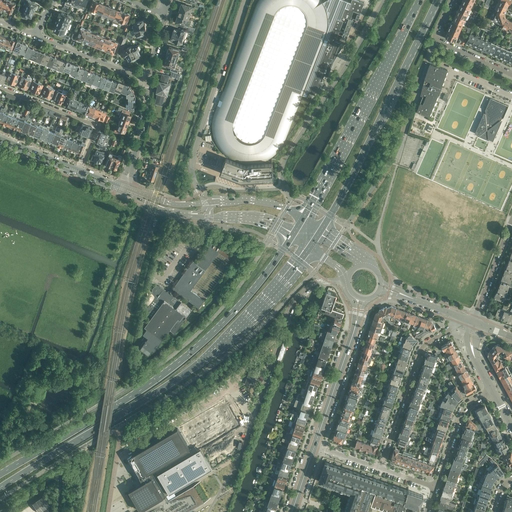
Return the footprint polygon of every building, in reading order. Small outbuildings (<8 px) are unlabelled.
[(9,1),(7,0),(2,0),(0,7),(0,8),(5,11),(9,1)] [(27,2),(25,8),(34,11),(35,7),(36,5),(32,3),(33,1),(31,0),(26,0),(26,1),(27,2)] [(80,0),(77,8),(83,10),(86,0),(80,0)] [(285,141),(303,94),(306,96),(308,91),(308,90),(336,17),(338,18),(339,15),(343,6),(348,8),(351,1),(347,0),(324,0),(323,1),(321,0),(258,0),(257,3),(255,7),(214,113),(213,118),(212,123),(212,128),(213,134),(214,139),(216,144),(219,148),(222,152),(226,156),(231,159),(235,161),(242,163),(247,164),(252,164),(258,163),(263,162),(267,160),(272,157),(276,154),(280,150),(282,145),(285,141)] [(343,6),(339,15),(345,17),(338,36),(346,39),(353,20),(350,18),(353,10),(360,13),(364,2),(357,0),(351,0),(351,1),(348,8),(343,6)] [(462,3),(461,5),(470,9),(473,4),(465,0),(462,0),(462,2),(462,3)] [(9,1),(5,11),(11,13),(15,3),(9,1)] [(89,11),(95,14),(99,3),(93,1),(89,11)] [(99,3),(95,14),(101,16),(105,6),(99,3)] [(496,9),(498,10),(504,13),(506,7),(498,3),(495,9),(496,9)] [(179,10),(190,13),(191,10),(192,10),(193,8),(181,4),(180,10),(179,10)] [(460,8),(459,10),(468,14),(470,9),(461,5),(460,5),(459,7),(460,8)] [(101,16),(107,18),(111,8),(105,6),(101,16)] [(34,11),(25,8),(22,16),(26,18),(26,16),(30,18),(33,11),(34,12),(34,11)] [(107,18),(113,21),(117,10),(111,8),(107,18)] [(113,21),(112,23),(118,25),(119,23),(123,13),(117,10),(113,21)] [(177,16),(188,19),(190,13),(179,10),(177,16)] [(457,13),(456,15),(465,20),(468,14),(459,10),(458,11),(457,11),(457,13)] [(504,13),(498,10),(493,20),(503,25),(502,27),(503,25),(506,19),(503,13),(504,13)] [(58,19),(68,23),(69,19),(72,20),(73,16),(69,14),(68,17),(59,13),(58,16),(60,17),(58,19)] [(123,13),(119,23),(125,25),(123,30),(126,31),(128,25),(125,23),(129,15),(123,13)] [(454,19),(453,20),(462,25),(465,20),(456,15),(456,16),(455,16),(454,18),(454,19)] [(188,19),(177,16),(178,16),(176,23),(187,26),(188,23),(187,23),(188,19)] [(308,90),(308,91),(314,93),(317,85),(320,86),(324,74),(327,76),(336,51),(338,52),(339,50),(340,48),(338,47),(340,42),(334,40),(342,20),(338,18),(336,17),(308,90)] [(58,19),(56,25),(66,29),(68,30),(70,24),(68,23),(58,19)] [(503,25),(502,27),(507,30),(511,21),(506,19),(503,25)] [(450,26),(460,30),(462,25),(453,20),(453,21),(452,21),(451,23),(450,25),(450,26)] [(132,23),(134,30),(145,27),(144,22),(143,21),(132,23)] [(66,29),(56,25),(54,31),(59,33),(58,35),(64,38),(66,36),(63,35),(66,29)] [(448,32),(458,36),(460,30),(450,26),(450,27),(449,27),(448,29),(449,29),(448,32)] [(145,27),(134,30),(135,36),(140,35),(140,37),(141,37),(142,36),(143,36),(144,36),(144,35),(146,34),(146,32),(145,27)] [(83,41),(87,31),(83,30),(84,29),(81,28),(77,38),(79,39),(78,40),(79,40),(80,42),(82,41),(83,41)] [(172,35),(182,38),(183,34),(184,35),(185,32),(174,28),(172,35)] [(467,41),(466,42),(469,43),(469,44),(470,45),(471,44),(471,45),(475,36),(472,35),(474,30),(472,29),(470,34),(466,41),(467,41)] [(87,31),(83,41),(85,42),(86,44),(87,44),(88,45),(93,33),(90,32),(90,31),(87,30),(87,31)] [(446,37),(455,42),(455,41),(456,41),(458,36),(448,32),(447,34),(446,35),(446,36),(446,37)] [(93,33),(88,45),(90,45),(90,46),(93,45),(95,46),(99,35),(96,34),(96,35),(93,33)] [(475,36),(471,45),(474,46),(474,47),(476,47),(480,38),(481,37),(476,34),(475,36)] [(99,49),(100,49),(105,38),(101,37),(102,36),(99,35),(95,46),(97,47),(98,49),(99,49)] [(182,38),(172,35),(170,41),(181,44),(182,41),(181,41),(182,38)] [(3,37),(0,46),(0,47),(3,49),(3,48),(5,49),(9,39),(7,39),(6,37),(5,37),(4,38),(3,37)] [(480,38),(476,47),(479,48),(479,49),(481,50),(481,49),(482,49),(486,41),(483,40),(484,38),(481,37),(480,38)] [(104,50),(107,51),(111,39),(109,38),(108,40),(105,38),(100,49),(102,50),(102,51),(104,50)] [(9,39),(5,49),(9,50),(10,48),(12,49),(15,41),(12,40),(12,39),(11,39),(10,39),(9,39),(9,40),(9,39)] [(111,39),(107,51),(108,53),(110,52),(111,53),(111,52),(113,53),(117,42),(114,41),(114,40),(111,39)] [(12,50),(18,52),(22,43),(16,41),(12,50)] [(486,41),(482,49),(484,50),(484,51),(486,52),(487,51),(487,52),(491,43),(486,41)] [(491,43),(487,52),(489,53),(489,54),(491,54),(492,54),(496,45),(493,44),(494,42),(492,41),(491,43)] [(22,43),(18,52),(23,54),(27,46),(26,45),(22,43)] [(129,47),(135,60),(138,58),(138,57),(140,56),(140,55),(138,51),(139,50),(137,45),(134,47),(134,46),(133,47),(132,46),(129,47)] [(496,45),(492,54),(494,55),(495,56),(496,57),(497,56),(501,48),(496,45)] [(23,56),(28,58),(32,49),(27,47),(27,46),(23,54),(23,55),(23,56)] [(123,52),(122,53),(124,57),(125,56),(125,57),(126,56),(128,61),(129,61),(132,60),(133,61),(135,60),(129,47),(126,48),(127,50),(126,50),(126,51),(123,52)] [(167,53),(177,56),(178,53),(179,53),(180,50),(169,47),(167,53)] [(501,48),(497,56),(500,57),(500,58),(501,59),(502,58),(502,59),(506,50),(501,48)] [(28,58),(34,60),(37,51),(32,49),(28,58)] [(506,50),(502,59),(503,59),(503,60),(504,60),(505,60),(507,61),(511,52),(506,50)] [(34,60),(33,62),(39,64),(39,63),(43,53),(37,51),(34,60)] [(43,53),(39,63),(45,65),(49,56),(43,53)] [(165,59),(175,62),(176,63),(177,60),(176,59),(177,56),(167,53),(165,59)] [(45,65),(50,67),(54,58),(49,56),(45,65)] [(54,58),(50,67),(56,69),(60,60),(54,58)] [(175,62),(165,59),(163,65),(174,69),(177,70),(176,72),(180,74),(181,71),(179,70),(179,69),(178,67),(175,66),(174,65),(175,62)] [(56,69),(61,72),(62,70),(65,62),(60,60),(56,69)] [(65,61),(62,70),(67,72),(69,73),(73,64),(70,63),(69,63),(69,62),(66,61),(65,61)] [(423,96),(416,111),(429,117),(435,101),(438,95),(439,95),(447,70),(430,63),(424,80),(420,95),(423,96)] [(73,64),(69,73),(75,75),(78,67),(78,66),(75,65),(73,64)] [(74,77),(80,79),(84,70),(78,67),(75,75),(74,77)] [(80,79),(85,81),(89,72),(84,70),(80,79)] [(85,81),(84,84),(90,86),(91,83),(95,74),(89,72),(88,75),(85,81)] [(168,95),(171,83),(169,82),(170,80),(168,80),(170,75),(162,73),(160,80),(159,80),(156,92),(158,93),(156,103),(162,105),(165,94),(168,95)] [(14,74),(10,83),(14,84),(14,83),(16,83),(17,79),(18,79),(19,76),(14,74)] [(95,74),(91,83),(96,85),(100,76),(95,74)] [(96,85),(96,88),(98,89),(99,86),(102,88),(105,78),(100,76),(96,85)] [(26,78),(22,88),(26,89),(26,88),(27,88),(29,83),(30,83),(31,80),(32,78),(27,77),(26,79),(26,78)] [(102,88),(107,90),(111,81),(105,78),(102,88)] [(113,92),(113,91),(117,83),(111,81),(107,90),(113,92)] [(117,83),(113,91),(119,93),(120,90),(123,84),(118,82),(117,82),(117,83)] [(37,83),(34,92),(38,94),(38,92),(39,93),(41,88),(43,85),(37,83)] [(125,94),(133,89),(132,89),(132,88),(131,87),(130,87),(127,86),(123,84),(120,90),(119,93),(122,94),(122,93),(125,94)] [(42,96),(45,97),(50,86),(47,85),(46,87),(44,86),(43,89),(44,89),(42,94),(43,94),(42,96)] [(50,86),(45,97),(49,99),(50,97),(51,97),(53,93),(54,90),(53,89),(54,87),(51,85),(50,86)] [(55,94),(53,99),(55,99),(54,101),(57,102),(62,91),(58,89),(57,91),(56,91),(55,94)] [(127,98),(127,101),(134,101),(134,96),(134,95),(134,94),(134,92),(133,91),(133,89),(125,94),(125,97),(127,98)] [(62,90),(57,102),(61,103),(62,102),(63,102),(64,98),(66,98),(67,95),(66,95),(67,92),(62,90)] [(68,97),(64,105),(69,107),(73,99),(74,96),(69,94),(68,97)] [(484,113),(475,133),(480,135),(479,136),(478,136),(483,138),(499,102),(490,98),(485,110),(485,113),(484,113)] [(73,99),(69,107),(75,109),(78,101),(73,99)] [(75,109),(80,111),(83,103),(78,101),(75,109)] [(134,101),(127,101),(128,101),(127,105),(125,105),(125,108),(132,111),(133,110),(134,101)] [(499,102),(483,138),(489,140),(488,140),(488,139),(493,141),(502,121),(500,120),(503,118),(509,106),(499,102)] [(88,105),(83,103),(80,111),(85,113),(88,105)] [(88,105),(85,113),(85,114),(88,115),(89,116),(90,116),(91,116),(95,108),(88,105)] [(119,107),(118,111),(121,112),(119,118),(120,118),(128,121),(129,118),(130,118),(131,116),(130,116),(130,115),(129,115),(130,112),(119,107)] [(3,109),(0,117),(0,121),(0,122),(1,123),(3,124),(8,112),(6,111),(7,109),(4,108),(3,109)] [(95,108),(91,116),(92,117),(93,117),(94,118),(94,117),(95,118),(97,119),(100,110),(96,108),(95,108)] [(100,110),(97,119),(99,120),(101,121),(102,120),(103,121),(106,112),(100,110)] [(8,112),(3,124),(7,126),(8,125),(9,126),(14,113),(12,112),(9,111),(9,112),(8,112)] [(11,127),(14,129),(20,114),(15,112),(14,114),(14,113),(9,126),(11,126),(11,127)] [(19,129),(20,130),(25,118),(23,117),(22,118),(19,117),(20,114),(14,129),(17,130),(19,129)] [(25,118),(20,130),(22,131),(22,132),(26,133),(31,121),(27,119),(29,115),(27,114),(26,116),(25,116),(25,118)] [(120,118),(118,124),(126,127),(126,126),(127,127),(128,124),(127,124),(128,121),(120,118)] [(34,122),(31,121),(26,133),(29,135),(30,134),(32,135),(37,122),(35,121),(34,122)] [(34,137),(38,138),(43,126),(39,124),(40,123),(37,122),(32,135),(34,136),(34,137)] [(80,127),(90,131),(92,127),(82,123),(81,126),(80,126),(80,127)] [(114,129),(113,132),(121,135),(122,132),(123,133),(124,132),(125,132),(126,130),(125,129),(126,127),(118,124),(116,130),(114,129)] [(49,127),(44,140),(46,141),(47,142),(50,143),(55,131),(51,129),(53,126),(50,125),(49,127)] [(76,128),(75,131),(79,132),(88,136),(90,131),(80,127),(80,126),(78,125),(77,129),(76,128)] [(43,139),(44,140),(49,127),(47,126),(46,127),(43,126),(38,138),(41,140),(43,139)] [(55,130),(50,143),(53,145),(55,144),(56,145),(60,134),(63,128),(60,127),(58,131),(55,130)] [(97,136),(107,140),(108,138),(107,137),(108,135),(99,131),(99,132),(98,132),(98,133),(98,134),(97,136)] [(60,147),(62,147),(67,135),(64,133),(64,135),(60,134),(56,145),(56,146),(59,147),(60,147)] [(67,135),(62,147),(64,148),(64,149),(67,151),(72,139),(69,137),(69,136),(67,135)] [(95,141),(100,143),(100,144),(105,147),(106,145),(104,144),(105,142),(106,142),(107,140),(97,136),(96,138),(95,138),(95,140),(95,141)] [(72,151),(74,152),(79,139),(77,138),(76,140),(72,139),(67,151),(71,152),(72,151)] [(79,139),(74,152),(76,153),(76,154),(79,155),(80,154),(85,143),(81,142),(82,141),(79,139)] [(94,155),(93,155),(92,155),(91,158),(92,160),(93,160),(97,162),(98,162),(101,163),(104,155),(105,153),(101,152),(100,153),(96,152),(94,155)] [(107,166),(110,167),(114,155),(109,153),(104,165),(106,166),(107,165),(108,165),(107,166)] [(114,155),(110,167),(110,166),(111,168),(112,168),(113,168),(116,169),(119,161),(120,162),(122,157),(118,155),(118,156),(114,155)] [(249,178),(251,178),(251,179),(273,178),(272,166),(272,163),(271,163),(259,164),(250,164),(249,165),(247,166),(242,164),(229,159),(226,158),(225,161),(220,172),(241,180),(242,180),(249,179),(249,178)] [(148,179),(154,181),(158,167),(153,165),(151,164),(149,170),(151,170),(150,174),(148,173),(146,178),(148,179)] [(193,261),(173,289),(199,308),(235,258),(213,242),(197,264),(193,261)] [(511,270),(506,268),(503,274),(511,277),(511,270)] [(511,277),(503,274),(501,280),(510,283),(511,284),(511,281),(511,277)] [(501,280),(499,286),(507,289),(510,283),(501,280)] [(142,346),(140,348),(149,355),(153,349),(154,351),(166,335),(168,332),(170,329),(175,333),(185,319),(192,309),(191,308),(174,296),(170,293),(170,291),(171,291),(171,290),(167,291),(161,286),(159,285),(157,285),(155,286),(154,287),(153,288),(152,290),(152,292),(153,294),(154,295),(156,296),(149,305),(149,306),(148,307),(147,307),(145,309),(146,310),(145,311),(147,313),(152,317),(144,327),(147,329),(143,334),(145,336),(142,340),(144,341),(141,345),(142,346)] [(499,286),(497,290),(497,292),(505,295),(506,294),(506,293),(507,289),(499,286)] [(323,301),(322,306),(323,306),(326,308),(332,310),(332,309),(332,308),(333,303),(335,304),(335,301),(334,301),(336,294),(331,292),(328,291),(327,291),(325,296),(323,301)] [(509,296),(505,295),(497,292),(495,297),(503,301),(504,297),(508,298),(509,296)] [(391,306),(387,308),(389,313),(394,315),(396,308),(391,306)] [(382,309),(379,310),(380,312),(382,317),(383,317),(386,321),(387,321),(388,322),(389,322),(390,320),(390,319),(389,314),(389,313),(387,308),(386,307),(384,308),(382,308),(382,309)] [(495,316),(501,318),(504,309),(502,308),(502,309),(498,307),(495,316)] [(326,308),(325,312),(333,315),(332,317),(334,317),(342,316),(344,312),(339,311),(332,309),(332,310),(326,308)] [(394,315),(393,316),(396,317),(396,319),(397,320),(398,319),(398,318),(400,313),(401,310),(400,309),(399,309),(398,308),(398,309),(396,308),(394,315)] [(504,309),(501,318),(507,320),(510,311),(505,309),(504,309)] [(398,318),(398,319),(399,320),(401,321),(403,322),(404,320),(404,319),(405,316),(406,314),(407,312),(406,312),(406,311),(405,311),(404,311),(403,310),(401,310),(400,313),(398,318)] [(376,313),(374,318),(381,321),(382,317),(380,312),(376,313)] [(404,320),(403,322),(406,323),(408,323),(408,322),(409,322),(410,317),(412,314),(410,313),(409,312),(408,312),(407,312),(406,314),(405,316),(404,319),(404,320)] [(408,322),(408,323),(409,324),(412,325),(413,326),(414,324),(415,321),(415,320),(416,318),(417,317),(417,316),(416,315),(415,315),(415,314),(414,314),(414,315),(413,314),(412,314),(410,317),(409,322),(408,322)] [(335,318),(333,323),(340,326),(343,319),(342,319),(342,316),(334,317),(335,318)] [(414,324),(413,326),(418,328),(419,326),(422,318),(420,317),(420,316),(419,316),(418,316),(417,316),(417,317),(416,318),(415,320),(415,321),(414,324)] [(373,322),(372,324),(382,328),(384,322),(382,321),(381,321),(374,318),(374,320),(373,320),(373,321),(373,322)] [(419,326),(418,328),(421,329),(423,329),(424,329),(424,328),(425,327),(427,320),(426,319),(425,318),(422,318),(419,326)] [(415,336),(418,338),(429,331),(436,328),(434,324),(433,325),(432,321),(427,320),(425,327),(424,328),(424,329),(423,329),(423,330),(420,331),(417,331),(416,333),(415,336)] [(327,330),(328,331),(328,330),(336,333),(338,334),(340,326),(333,323),(331,329),(331,330),(328,329),(327,330)] [(371,328),(370,329),(378,332),(380,333),(382,328),(372,324),(371,326),(371,327),(371,328)] [(320,332),(319,335),(325,337),(334,340),(335,338),(335,337),(335,336),(336,333),(328,330),(328,331),(327,330),(324,329),(323,333),(320,332)] [(369,333),(368,335),(378,338),(379,336),(377,335),(378,332),(370,329),(370,330),(369,333)] [(406,338),(407,339),(409,340),(411,342),(413,344),(413,343),(414,343),(415,342),(415,341),(417,339),(415,338),(412,335),(410,333),(406,338)] [(367,340),(366,340),(375,343),(376,340),(378,341),(378,338),(368,335),(367,340)] [(400,338),(400,339),(401,339),(402,340),(401,342),(401,345),(400,346),(402,346),(407,348),(411,349),(412,348),(413,347),(413,346),(412,346),(413,345),(413,344),(411,342),(409,340),(407,339),(406,338),(405,338),(404,337),(403,337),(402,337),(401,336),(401,337),(400,338)] [(325,337),(323,344),(331,346),(331,347),(332,346),(332,345),(332,344),(334,340),(325,337)] [(366,343),(365,346),(373,348),(375,349),(376,344),(375,343),(366,340),(366,341),(366,343)] [(442,348),(436,351),(436,352),(438,354),(445,350),(453,346),(453,345),(453,344),(452,341),(451,342),(451,340),(441,346),(442,348)] [(323,344),(320,350),(329,353),(330,351),(331,351),(331,350),(331,349),(331,347),(331,346),(323,344)] [(396,344),(395,347),(402,349),(401,352),(409,355),(409,354),(410,353),(411,352),(411,351),(411,349),(407,348),(402,346),(400,346),(396,344)] [(496,345),(491,349),(497,354),(499,351),(502,353),(503,351),(504,348),(500,346),(500,345),(499,344),(497,344),(497,345),(496,345)] [(278,358),(278,359),(282,360),(286,347),(282,345),(278,358)] [(445,354),(443,355),(444,356),(448,354),(455,350),(454,349),(455,348),(454,347),(453,346),(445,350),(447,352),(445,353),(445,354)] [(504,348),(503,351),(502,353),(504,354),(504,356),(506,357),(506,358),(510,359),(511,354),(511,350),(511,349),(509,349),(508,349),(504,348)] [(497,354),(491,349),(488,353),(488,354),(488,355),(487,355),(488,357),(489,358),(490,358),(492,362),(497,359),(495,356),(497,354)] [(320,350),(318,357),(327,360),(328,359),(328,358),(329,353),(320,350)] [(396,350),(395,352),(400,354),(399,357),(408,360),(407,360),(408,359),(409,358),(408,357),(409,355),(401,352),(396,350)] [(444,356),(441,358),(442,360),(449,356),(450,359),(451,359),(458,355),(458,354),(457,352),(456,352),(455,350),(448,354),(444,356)] [(362,354),(361,356),(369,359),(371,359),(372,357),(370,356),(371,354),(363,351),(363,352),(362,354)] [(426,358),(434,361),(435,361),(436,358),(438,358),(438,356),(439,355),(438,354),(436,352),(433,354),(429,353),(428,355),(427,355),(427,357),(427,358),(426,358)] [(452,362),(445,366),(446,368),(453,364),(461,360),(460,358),(459,357),(459,356),(458,355),(451,359),(452,362)] [(360,360),(359,362),(367,364),(369,365),(371,359),(369,359),(361,356),(361,358),(360,360)] [(316,363),(316,364),(325,367),(325,364),(326,364),(326,362),(327,360),(318,357),(316,363)] [(399,357),(397,362),(406,365),(406,363),(407,362),(408,361),(408,360),(399,357)] [(425,361),(424,363),(433,366),(434,361),(426,358),(425,358),(425,360),(425,361)] [(497,359),(492,362),(494,366),(494,367),(494,368),(495,369),(496,369),(496,370),(504,366),(501,360),(499,361),(498,359),(497,360),(497,359)] [(453,364),(446,368),(447,370),(454,366),(456,369),(463,365),(463,364),(463,363),(462,362),(461,360),(453,364)] [(311,362),(310,365),(313,366),(312,369),(323,373),(323,371),(324,370),(324,369),(325,367),(316,364),(311,362)] [(358,365),(357,367),(366,370),(367,370),(368,368),(366,367),(367,364),(359,362),(359,363),(358,365)] [(397,362),(395,367),(404,370),(405,368),(406,368),(406,366),(406,365),(397,362)] [(423,366),(422,368),(423,368),(422,369),(431,372),(433,373),(434,373),(436,368),(435,367),(433,366),(424,363),(424,366),(423,366)] [(457,372),(456,373),(457,375),(458,374),(466,370),(465,368),(465,367),(464,366),(463,365),(456,369),(457,372)] [(250,368),(245,384),(253,387),(259,370),(251,367),(250,367),(250,368)] [(356,371),(356,372),(364,375),(367,376),(368,373),(367,372),(367,370),(366,370),(357,367),(357,369),(356,370),(356,371)] [(395,367),(394,373),(402,376),(402,375),(403,373),(404,373),(404,371),(404,370),(395,367)] [(497,372),(497,373),(500,377),(501,378),(511,373),(508,368),(507,369),(505,367),(499,371),(500,371),(497,372)] [(312,369),(310,375),(312,376),(321,379),(323,373),(312,369)] [(421,372),(421,374),(429,377),(431,372),(422,369),(421,371),(421,372)] [(458,374),(457,375),(458,377),(460,376),(461,378),(461,379),(468,375),(468,374),(468,372),(467,372),(466,370),(458,374)] [(355,375),(354,378),(362,381),(364,381),(365,381),(367,376),(364,375),(356,372),(356,373),(355,374),(355,375)] [(511,375),(511,373),(501,378),(504,383),(511,379),(511,375)] [(420,377),(419,379),(427,382),(429,383),(430,383),(432,378),(431,378),(429,377),(421,374),(420,374),(419,376),(420,377)] [(307,375),(306,376),(309,377),(308,381),(310,382),(319,385),(321,379),(312,376),(310,375),(307,375)] [(462,382),(461,382),(462,384),(463,383),(471,379),(470,378),(471,378),(470,376),(469,376),(468,375),(461,379),(462,382)] [(353,382),(352,383),(363,387),(364,383),(363,383),(364,381),(362,381),(354,378),(354,380),(353,380),(353,381),(353,382)] [(417,382),(417,384),(417,385),(426,388),(426,387),(425,387),(426,384),(427,382),(419,379),(418,382),(417,382)] [(463,383),(462,384),(463,386),(464,385),(466,388),(474,384),(473,383),(473,382),(472,381),(471,379),(463,383)] [(308,381),(305,388),(307,388),(307,389),(316,392),(317,390),(318,389),(317,388),(318,386),(319,386),(319,385),(310,382),(308,381)] [(450,381),(448,382),(451,386),(451,387),(452,389),(451,389),(452,390),(450,391),(449,391),(459,400),(459,399),(460,399),(461,398),(463,396),(460,392),(458,388),(457,387),(456,385),(454,387),(450,381)] [(351,387),(350,389),(359,392),(360,393),(363,394),(365,387),(363,387),(352,383),(352,384),(351,384),(350,386),(351,387)] [(384,384),(383,386),(386,387),(388,388),(397,391),(397,389),(398,388),(399,387),(398,386),(390,383),(389,386),(384,384)] [(466,388),(464,389),(467,394),(473,390),(473,391),(477,389),(474,384),(466,388)] [(416,388),(415,390),(424,393),(426,394),(428,388),(426,388),(417,385),(416,385),(415,387),(416,388)] [(386,387),(384,393),(387,393),(395,396),(396,394),(397,393),(397,392),(397,391),(388,388),(386,387)] [(305,388),(303,395),(305,395),(306,396),(314,398),(315,398),(314,396),(316,392),(307,389),(307,388),(305,388)] [(349,392),(348,394),(349,394),(348,395),(357,398),(358,398),(360,393),(359,392),(350,389),(350,392),(349,392)] [(414,392),(413,394),(413,395),(422,398),(424,393),(415,390),(414,392)] [(446,396),(445,398),(456,405),(456,404),(456,403),(459,400),(449,391),(447,394),(446,396)] [(298,398),(297,400),(303,402),(311,405),(312,403),(313,402),(313,401),(314,398),(306,396),(305,395),(303,395),(302,399),(298,398)] [(347,398),(346,401),(355,404),(356,404),(357,404),(358,398),(357,398),(348,395),(348,396),(347,397),(347,398)] [(412,398),(412,400),(420,403),(422,404),(422,403),(422,401),(421,401),(422,398),(413,395),(412,396),(412,397),(412,398)] [(380,397),(379,399),(384,400),(383,404),(391,406),(392,406),(393,405),(392,404),(393,403),(394,402),(393,401),(385,398),(380,397)] [(442,402),(440,406),(442,406),(444,407),(453,410),(454,408),(454,407),(455,406),(455,405),(456,405),(445,398),(444,400),(443,400),(442,402)] [(226,399),(182,425),(195,446),(196,448),(200,445),(202,447),(235,427),(234,424),(239,421),(226,399)] [(296,400),(293,406),(301,409),(309,412),(310,411),(310,410),(311,405),(303,402),(297,400),(296,400)] [(410,403),(409,405),(410,405),(418,409),(420,403),(412,400),(411,403),(410,403)] [(345,404),(345,406),(353,409),(355,409),(356,404),(355,404),(346,401),(345,403),(345,404)] [(380,406),(379,408),(381,409),(390,412),(390,409),(391,409),(392,408),(391,407),(391,406),(392,406),(391,406),(383,404),(382,406),(380,406)] [(409,409),(408,411),(416,414),(421,415),(422,413),(417,412),(418,409),(410,405),(410,406),(409,406),(408,408),(409,409)] [(477,410),(474,411),(477,416),(480,415),(488,410),(485,405),(484,405),(477,409),(477,410)] [(343,409),(342,410),(343,411),(342,412),(351,415),(353,415),(355,409),(353,409),(345,406),(344,406),(343,408),(343,409)] [(442,406),(440,411),(441,412),(442,412),(451,415),(452,413),(452,412),(453,411),(452,410),(453,410),(444,407),(442,406)] [(379,408),(377,413),(380,414),(388,417),(389,414),(390,413),(389,412),(390,412),(381,409),(379,408)] [(298,415),(299,416),(307,418),(308,416),(308,415),(309,412),(301,409),(298,415)] [(480,415),(477,416),(480,420),(480,422),(481,421),(483,420),(491,416),(488,410),(480,415)] [(406,413),(406,415),(406,416),(415,419),(416,414),(408,411),(407,413),(406,413)] [(439,411),(438,416),(440,417),(449,420),(450,418),(451,417),(451,416),(451,415),(442,412),(441,412),(440,411),(439,411)] [(341,415),(340,417),(341,417),(349,420),(351,421),(353,415),(351,415),(342,412),(341,413),(341,414),(341,415)] [(290,413),(290,414),(292,415),(291,416),(296,417),(294,421),(296,422),(305,425),(305,423),(306,423),(306,422),(306,421),(307,418),(299,416),(298,415),(292,413),(290,413)] [(377,413),(376,419),(386,422),(387,420),(388,419),(388,418),(388,417),(380,414),(377,413)] [(405,419),(404,421),(413,424),(415,419),(406,416),(405,416),(405,418),(405,419)] [(483,420),(481,421),(482,424),(484,423),(485,426),(486,426),(494,422),(494,421),(491,416),(483,420)] [(339,420),(339,422),(339,423),(347,425),(349,426),(351,421),(349,420),(341,417),(340,420),(339,420)] [(439,422),(439,423),(447,425),(448,423),(449,423),(449,421),(449,420),(440,417),(439,422)] [(468,418),(466,426),(475,429),(480,431),(479,429),(477,424),(476,424),(473,421),(471,419),(468,418)] [(375,422),(374,424),(376,425),(384,427),(385,425),(386,425),(386,423),(386,422),(376,419),(375,422)] [(293,421),(291,427),(294,428),(303,431),(305,425),(296,422),(294,421),(293,421)] [(403,423),(402,425),(403,426),(402,426),(411,429),(413,430),(414,431),(415,425),(413,424),(404,421),(404,423),(403,423)] [(486,426),(484,427),(485,429),(487,428),(489,432),(489,431),(497,427),(494,422),(486,426)] [(337,427),(336,428),(337,429),(345,431),(347,432),(349,426),(347,425),(339,423),(338,426),(337,427)] [(439,423),(437,428),(445,431),(446,428),(447,428),(447,427),(447,426),(447,425),(439,423)] [(376,425),(374,430),(382,433),(383,430),(384,430),(385,428),(384,428),(384,427),(376,425)] [(289,426),(289,428),(291,429),(290,433),(292,434),(297,436),(301,437),(303,431),(294,428),(291,427),(289,426)] [(401,429),(401,432),(409,435),(411,429),(402,426),(402,427),(401,429)] [(464,428),(464,430),(464,431),(464,432),(472,435),(473,435),(474,432),(473,432),(474,429),(472,428),(466,426),(465,428),(464,428)] [(434,427),(432,432),(433,432),(435,433),(444,436),(444,434),(445,433),(446,432),(445,431),(437,428),(434,427)] [(490,435),(488,437),(489,438),(492,437),(500,432),(499,431),(499,430),(498,429),(498,428),(497,427),(489,431),(490,432),(489,432),(490,435)] [(132,455),(129,457),(144,482),(142,483),(135,487),(128,491),(140,511),(165,496),(166,496),(151,472),(190,449),(177,428),(133,454),(133,455),(132,455)] [(336,432),(335,434),(343,437),(345,437),(347,432),(345,431),(337,429),(336,430),(335,431),(336,432)] [(374,430),(372,435),(380,438),(381,435),(382,435),(383,434),(382,433),(374,430)] [(399,434),(398,436),(399,436),(399,437),(408,440),(409,435),(401,432),(400,434),(399,434)] [(432,432),(430,437),(431,438),(433,438),(442,441),(443,439),(444,437),(443,437),(444,436),(435,433),(433,432),(432,432)] [(462,434),(462,435),(462,436),(462,437),(470,440),(472,441),(474,436),(473,435),(472,435),(464,432),(463,433),(462,434)] [(489,438),(487,439),(488,441),(490,440),(493,439),(494,441),(495,442),(503,438),(502,437),(502,436),(502,435),(501,435),(500,432),(492,437),(489,438)] [(290,433),(288,440),(290,440),(299,444),(300,441),(300,440),(300,439),(300,438),(301,438),(301,437),(297,436),(292,434),(290,433)] [(333,439),(332,439),(333,441),(334,440),(343,443),(345,437),(343,437),(335,434),(333,439)] [(371,438),(370,440),(372,441),(378,443),(379,444),(380,441),(380,440),(381,439),(380,438),(372,435),(371,438)] [(427,436),(426,439),(428,440),(433,442),(432,445),(440,448),(440,447),(441,447),(442,445),(441,445),(442,441),(433,438),(431,438),(430,437),(429,437),(427,436)] [(398,440),(397,442),(406,445),(408,446),(410,441),(408,440),(399,437),(398,437),(397,439),(398,440)] [(460,439),(460,440),(460,441),(460,442),(468,445),(469,445),(472,446),(473,443),(473,441),(472,441),(470,440),(462,437),(461,438),(460,439)] [(496,445),(494,446),(495,448),(497,447),(505,443),(506,443),(505,441),(505,440),(504,438),(503,438),(503,437),(503,438),(495,442),(496,445)] [(282,438),(281,440),(289,443),(288,444),(287,446),(287,447),(288,447),(296,450),(297,447),(298,447),(298,446),(299,444),(290,440),(288,440),(282,438)] [(357,440),(354,447),(357,448),(358,449),(360,450),(361,450),(363,442),(357,440)] [(371,440),(370,444),(367,452),(368,452),(374,454),(375,453),(376,453),(376,451),(376,450),(377,447),(373,446),(375,442),(371,440)] [(363,442),(361,450),(363,450),(363,451),(364,451),(364,452),(366,452),(367,452),(370,444),(363,442)] [(457,447),(457,448),(466,451),(468,447),(468,445),(460,442),(460,444),(459,444),(458,446),(459,446),(458,447),(457,447)] [(497,447),(495,448),(497,452),(499,454),(502,453),(507,450),(508,449),(507,448),(508,447),(507,446),(508,445),(507,443),(506,443),(505,443),(497,447)] [(424,445),(423,448),(425,449),(438,454),(439,451),(440,450),(440,449),(440,448),(432,445),(431,448),(426,446),(424,445)] [(190,449),(151,472),(166,496),(212,469),(200,449),(198,450),(196,446),(190,449)] [(285,446),(282,453),(284,453),(285,454),(286,454),(294,457),(295,454),(295,452),(296,451),(296,450),(288,447),(287,447),(285,446)] [(392,456),(391,459),(392,460),(393,461),(394,461),(395,461),(398,452),(398,451),(399,449),(395,448),(393,454),(392,454),(391,456),(392,456)] [(423,448),(422,451),(424,452),(429,454),(428,457),(430,457),(436,459),(436,460),(437,458),(438,456),(438,454),(425,449),(423,448)] [(456,451),(456,452),(456,453),(465,456),(465,454),(466,451),(457,448),(457,449),(457,450),(457,451),(456,451)] [(398,452),(395,461),(397,462),(398,463),(399,463),(400,463),(403,454),(403,453),(398,451),(398,452)] [(280,452),(279,454),(284,456),(283,460),(291,463),(292,461),(293,460),(293,459),(294,457),(286,454),(285,454),(284,453),(282,453),(280,452)] [(403,454),(400,463),(402,463),(402,464),(404,465),(405,464),(408,456),(408,454),(403,453),(403,454)] [(454,458),(463,461),(467,462),(468,457),(465,456),(456,453),(455,458),(454,458)] [(507,455),(505,456),(505,457),(503,459),(504,462),(506,461),(507,463),(511,460),(511,454),(511,453),(510,454),(509,453),(507,454),(507,455)] [(408,456),(405,464),(407,465),(407,466),(409,466),(410,464),(412,457),(413,456),(408,454),(408,456)] [(410,464),(409,466),(412,467),(412,468),(414,468),(416,464),(417,459),(418,458),(413,456),(412,457),(410,464)] [(453,461),(452,463),(453,463),(455,464),(461,466),(462,466),(462,464),(463,461),(454,458),(453,459),(454,460),(454,461),(453,461)] [(492,458),(490,460),(493,463),(491,466),(493,468),(500,475),(501,475),(505,472),(498,464),(498,463),(492,458)] [(416,464),(414,468),(417,469),(417,470),(419,470),(420,470),(422,464),(423,461),(417,459),(416,464)] [(281,464),(280,467),(289,470),(290,468),(291,467),(291,466),(291,464),(291,463),(283,460),(281,464)] [(422,464),(420,470),(421,470),(421,471),(422,471),(423,471),(425,472),(428,464),(428,463),(425,462),(423,461),(422,464)] [(366,511),(371,497),(372,497),(370,502),(375,504),(376,502),(379,503),(378,505),(382,507),(383,505),(386,506),(385,508),(390,509),(390,507),(394,508),(393,510),(394,511),(395,505),(397,506),(401,508),(408,490),(392,485),(379,480),(360,474),(349,470),(343,468),(338,466),(332,464),(329,463),(325,462),(319,481),(338,488),(338,487),(343,489),(350,492),(345,509),(343,508),(341,511),(366,511)] [(428,464),(425,472),(426,472),(427,473),(428,473),(429,473),(432,474),(435,465),(434,465),(432,464),(428,463),(428,464)] [(452,464),(451,469),(460,472),(461,468),(463,469),(463,467),(461,466),(455,464),(453,463),(453,464),(452,464)] [(277,466),(275,472),(276,473),(287,477),(287,476),(288,474),(289,472),(289,470),(280,467),(277,466)] [(491,466),(486,469),(488,471),(489,471),(496,478),(497,478),(500,475),(493,468),(491,466)] [(451,469),(449,474),(458,477),(460,472),(451,469)] [(486,469),(484,474),(486,474),(484,478),(494,481),(496,478),(489,471),(488,471),(486,469)] [(275,475),(273,479),(275,479),(277,480),(286,483),(288,476),(287,476),(287,477),(276,473),(275,475)] [(448,476),(447,477),(448,478),(447,479),(456,482),(458,477),(449,474),(449,476),(448,476)] [(484,478),(482,483),(491,486),(492,486),(493,485),(493,482),(494,481),(484,478)] [(275,479),(273,485),(283,488),(283,489),(286,483),(277,480),(275,479)] [(446,482),(445,485),(454,488),(457,488),(460,489),(460,487),(457,486),(458,486),(455,485),(456,482),(447,479),(446,479),(446,481),(446,482)] [(482,483),(481,488),(482,488),(490,491),(491,491),(492,488),(492,486),(491,486),(482,483)] [(272,484),(270,492),(272,492),(280,495),(281,493),(281,492),(282,492),(282,491),(281,491),(282,489),(283,489),(283,488),(273,485),(272,484)] [(444,490),(443,490),(452,493),(454,488),(445,485),(445,486),(444,487),(443,488),(444,489),(444,490)] [(187,511),(208,500),(204,502),(194,486),(169,500),(166,496),(165,496),(140,511),(138,511),(187,511)] [(479,487),(477,493),(480,494),(489,497),(489,496),(490,495),(490,494),(490,493),(490,491),(482,488),(481,488),(479,487)] [(397,506),(395,511),(417,511),(423,495),(408,490),(401,508),(397,506)] [(443,492),(442,495),(450,498),(451,498),(453,499),(454,496),(451,496),(452,493),(443,490),(442,492),(443,492)] [(272,492),(270,499),(278,502),(278,501),(279,501),(279,500),(279,499),(279,498),(280,495),(272,492)] [(476,493),(475,498),(478,499),(487,502),(487,501),(488,501),(488,499),(488,498),(489,497),(480,494),(477,493),(476,493)] [(40,511),(50,505),(42,495),(31,502),(38,511),(40,511)] [(441,498),(440,501),(455,506),(456,507),(458,504),(456,503),(449,501),(450,498),(442,495),(442,496),(441,496),(440,497),(441,498)] [(475,498),(473,504),(476,504),(485,508),(486,506),(485,506),(487,502),(478,499),(475,498)] [(263,501),(262,504),(267,506),(276,509),(277,506),(277,505),(277,504),(278,502),(270,499),(268,502),(266,502),(263,501)] [(438,504),(438,505),(438,506),(438,507),(446,509),(447,506),(454,509),(456,509),(456,507),(455,506),(440,501),(439,503),(438,504)]
